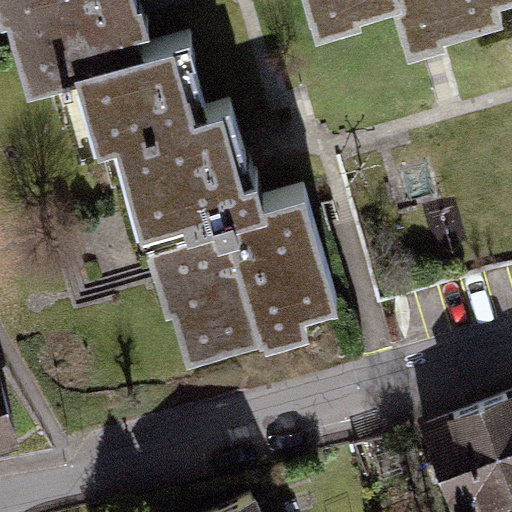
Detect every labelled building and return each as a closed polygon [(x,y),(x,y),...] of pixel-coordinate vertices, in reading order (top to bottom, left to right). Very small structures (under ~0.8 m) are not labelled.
[(123,0),(8,0),(36,98),(80,86),(99,153),(123,146),(148,236),(167,304),(199,295),(210,333),(329,300),(301,199),(258,210),(229,106),(190,117),(170,45),(139,54),(123,0)] [(511,0),(303,0),(318,51),(369,37),(363,17),(399,7),(416,69),(448,60),(511,43),(511,29),(507,11),(511,9),(511,0)] [(0,424),(11,421),(0,381),(0,424)] [(511,382),(425,411),(457,508),(511,490),(511,382)] [(282,511),(262,466),(164,510),(164,511),(282,511)]
